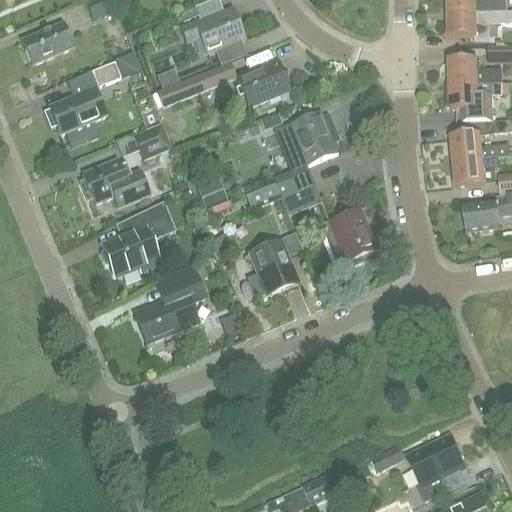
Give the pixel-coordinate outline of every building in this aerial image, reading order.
[(92,23),(115,13),(108,0),(92,0),(84,4),(92,23)] [(446,0),(447,15),(502,14),(506,14),(506,1),(491,1),(491,2),(474,3),(474,0),(446,0)] [(212,1),(197,5),(200,15),(215,11),(212,1)] [(199,24),(181,31),(186,45),(199,40),(206,57),(243,43),(232,13),(223,17),(200,26),(199,24)] [(506,14),(502,14),(447,15),(447,40),(474,39),(474,45),(490,45),(489,27),(511,26),(511,13),(506,14)] [(30,68),(73,50),(63,25),(19,43),(30,68)] [(488,66),(511,66),(511,50),(488,50),(488,66)] [(253,66),(272,59),(269,51),(250,57),(253,66)] [(234,80),(234,81),(247,111),(289,94),(276,62),(235,79),(234,80)] [(449,87),(501,86),(501,73),(493,73),(480,74),(480,65),(477,65),(477,62),(449,62),(449,87)] [(98,90),(120,81),(114,65),(91,74),(98,90)] [(234,81),(234,80),(235,79),(229,65),(155,95),(162,110),(234,81)] [(501,98),(501,86),(449,87),(449,96),(446,96),(447,110),(450,109),(450,112),(460,112),(460,125),(478,125),(493,124),(493,98),(501,98)] [(72,151),(99,140),(92,124),(104,119),(92,91),(48,110),(49,113),(44,115),(50,132),(56,129),(59,138),(65,135),(72,151)] [(327,117),(322,119),(320,113),(281,129),(298,171),(337,155),(333,144),(336,143),(333,136),(334,135),(327,117)] [(453,165),(497,161),(510,160),(508,146),(480,149),(479,139),(494,138),(493,124),(478,125),(460,125),(461,139),(451,140),(453,165)] [(144,164),(172,153),(162,127),(157,129),(157,128),(133,139),(139,153),(144,164)] [(497,161),(453,165),(455,190),(483,187),(483,185),(496,184),(494,172),(498,171),(497,161)] [(118,168),(116,163),(82,177),(84,182),(78,184),(86,203),(92,201),(94,206),(110,200),(114,211),(147,198),(137,174),(129,178),(124,166),(118,168)] [(278,200),(313,187),(307,171),(272,185),(273,186),(278,200)] [(500,198),(511,196),(511,176),(498,178),(500,198)] [(279,202),(278,200),(273,186),(244,198),(249,209),(253,207),(255,212),(279,202)] [(278,200),(279,202),(284,215),(319,201),(313,187),(278,200)] [(511,198),(507,199),(508,203),(495,205),(495,204),(462,208),(466,236),(499,231),(497,219),(511,217),(511,198)] [(231,199),(214,207),(218,215),(235,207),(231,199)] [(163,207),(114,230),(119,242),(101,250),(103,252),(100,256),(104,267),(109,268),(114,280),(138,270),(140,274),(160,266),(151,244),(174,235),(163,207)] [(361,265),(362,261),(361,259),(376,253),(359,210),(320,226),(327,245),(323,246),(333,270),(347,264),(348,267),(352,268),(361,265)] [(257,279),(248,282),(254,299),(260,296),(261,298),(268,295),(268,296),(296,285),(288,266),(286,261),(301,255),(293,237),(279,243),(247,256),(257,279)] [(199,287),(193,273),(163,286),(170,302),(134,317),(146,347),(198,326),(190,307),(204,301),(202,295),(208,293),(205,285),(199,287)] [(424,505),(446,494),(440,481),(463,470),(449,440),(408,460),(422,488),(417,490),(424,505)] [(380,482),(410,465),(402,450),(372,467),(380,482)] [(304,511),(331,500),(327,491),(337,486),(332,477),(267,506),(269,511),(304,511)] [(411,511),(407,503),(400,507),(398,502),(377,511),(411,511)] [(484,511),(479,502),(457,511),(484,511)]
